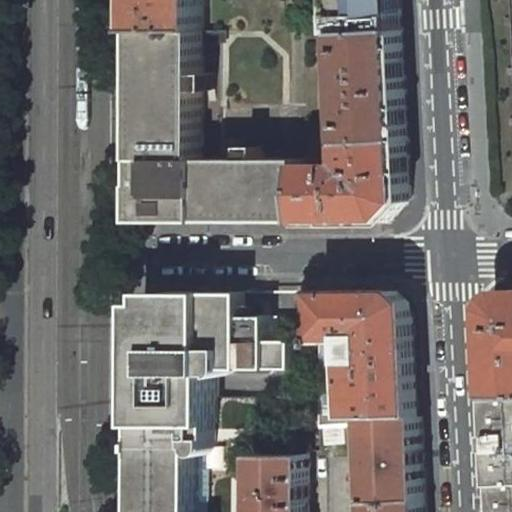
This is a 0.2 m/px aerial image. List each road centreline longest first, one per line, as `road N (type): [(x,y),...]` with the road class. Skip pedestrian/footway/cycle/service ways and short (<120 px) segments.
road 1 (secondary): [(43,511),(45,0)]
road 2 (secondary): [(10,0),(10,511)]
road 3 (residential): [(453,258),(128,263)]
road 4 (residential): [(440,0),(453,258)]
road 5 (residential): [(453,258),(466,511)]
